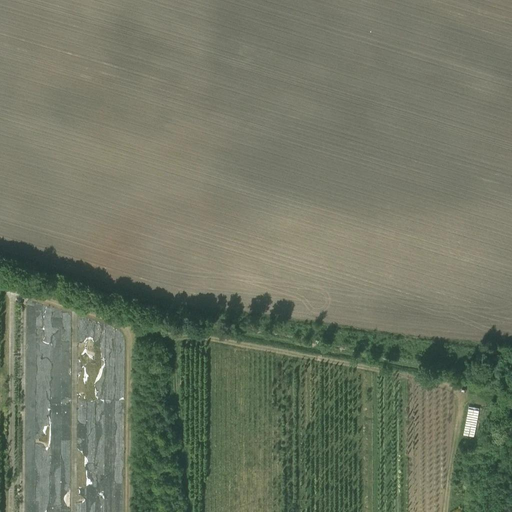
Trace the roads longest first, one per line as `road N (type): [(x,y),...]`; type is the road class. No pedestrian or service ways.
road 1 (track): [(447,511),(461,392),(197,334),(170,343),(74,309)]
road 2 (track): [(73,511),(74,309),(22,296),(21,511)]
road 3 (track): [(187,511),(170,343)]
